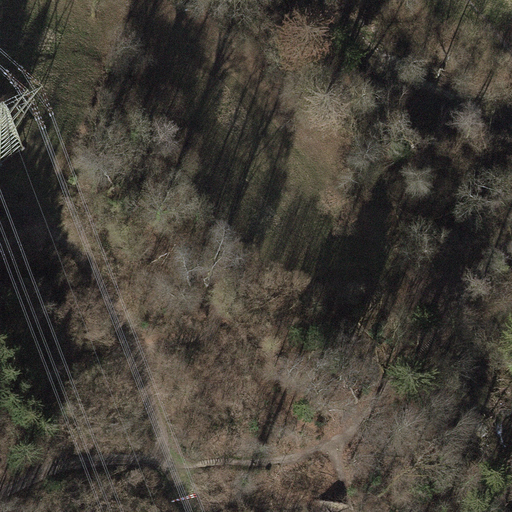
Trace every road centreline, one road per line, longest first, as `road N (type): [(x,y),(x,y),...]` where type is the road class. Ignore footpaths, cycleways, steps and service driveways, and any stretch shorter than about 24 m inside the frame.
road 1 (track): [(166,461),(132,347),(98,270),(17,205)]
road 2 (track): [(0,493),(76,464),(166,461)]
